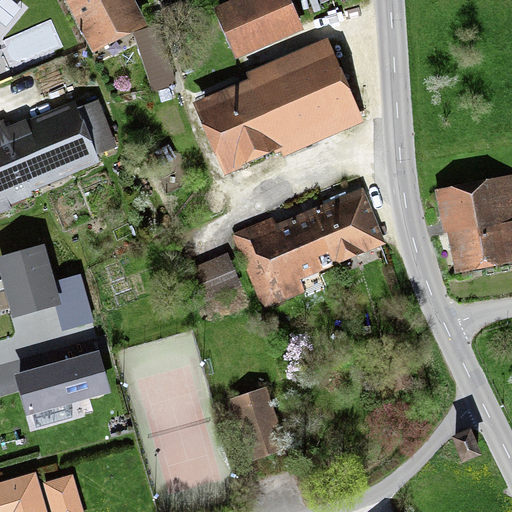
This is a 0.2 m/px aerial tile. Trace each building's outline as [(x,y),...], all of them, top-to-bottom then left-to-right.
[(0,0),(0,19),(6,24),(21,5),(14,0),(0,0)] [(68,0),(92,48),(148,21),(137,0),(68,0)] [(293,0),(222,0),(214,4),(236,56),(304,26),(293,0)] [(283,152),(364,118),(328,34),(246,69),(248,74),(193,98),(224,171),(243,163),(242,159),(273,146),(275,151),(281,149),(283,152)] [(138,47),(152,89),(176,81),(162,39),(138,47)] [(31,189),(100,160),(97,152),(117,143),(97,95),(77,103),(75,98),(27,118),(26,116),(6,124),(4,117),(0,118),(0,211),(12,206),(11,203),(33,193),(31,189)] [(448,237),(455,278),(511,267),(511,177),(435,191),(443,237),(448,237)] [(299,276),(385,242),(363,185),(275,220),(273,215),(233,231),(263,308),(305,292),(299,276)] [(0,251),(0,268),(13,313),(54,301),(62,328),(94,319),(80,271),(56,279),(44,239),(0,251)] [(228,251),(186,268),(200,302),(241,285),(228,251)] [(99,345),(14,369),(26,411),(31,410),(36,425),(72,415),(68,400),(111,387),(99,345)] [(386,368),(392,389),(414,383),(407,361),(386,368)] [(286,449),(266,384),(230,395),(249,460),(286,449)] [(478,454),(469,433),(454,439),(463,460),(478,454)] [(48,511),(36,469),(0,479),(0,511),(48,511)] [(43,480),(52,511),(84,511),(73,471),(43,480)]
